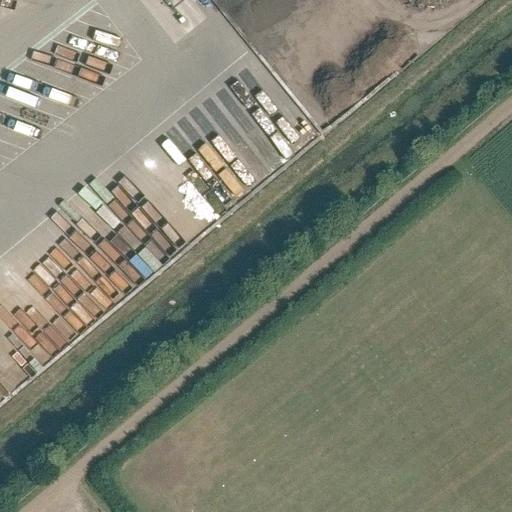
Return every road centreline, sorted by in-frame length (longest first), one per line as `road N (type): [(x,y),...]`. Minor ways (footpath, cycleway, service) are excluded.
road 1 (track): [(30,511),(511,108)]
road 2 (unknown): [(128,0),(157,63),(145,105),(0,221)]
